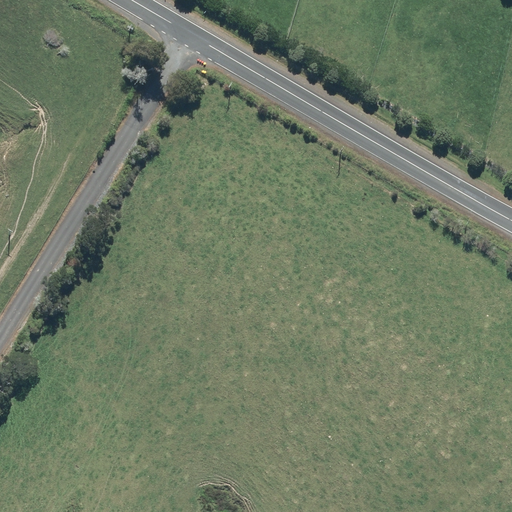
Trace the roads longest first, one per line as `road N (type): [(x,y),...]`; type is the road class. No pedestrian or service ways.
road 1 (secondary): [(189,33),(511,220)]
road 2 (unclassified): [(0,338),(189,33)]
